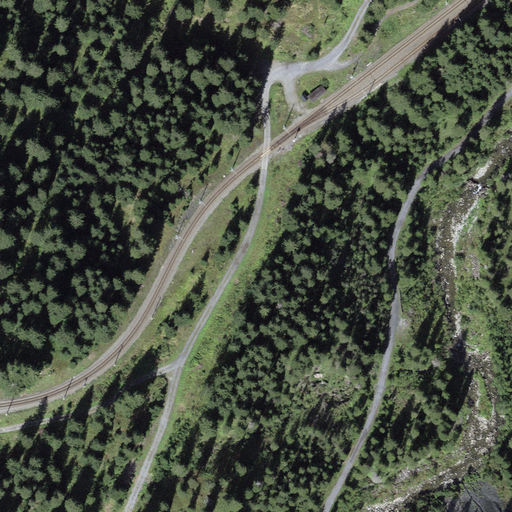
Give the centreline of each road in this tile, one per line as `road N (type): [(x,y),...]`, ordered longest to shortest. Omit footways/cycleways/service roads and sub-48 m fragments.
road 1 (track): [(511,91),(426,176),(402,213),(390,240),(395,316),(382,371),(324,511)]
road 2 (track): [(176,369),(250,230),(261,194),(270,83),(327,65)]
road 3 (track): [(0,431),(113,401),(148,376),(176,369)]
road 4 (track): [(127,511),(176,369)]
